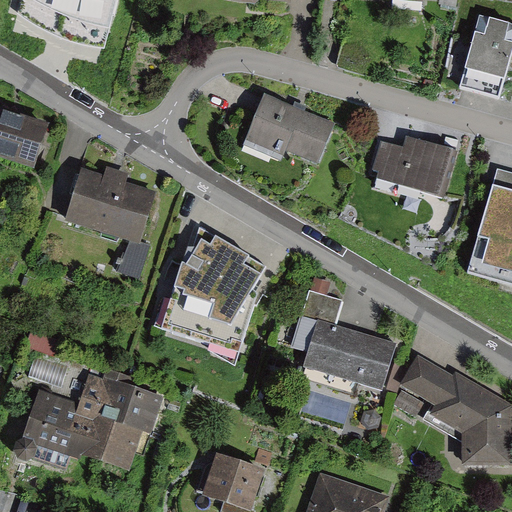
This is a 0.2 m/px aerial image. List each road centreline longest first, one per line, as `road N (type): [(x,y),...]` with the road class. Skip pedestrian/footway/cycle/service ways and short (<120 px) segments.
road 1 (residential): [(511,362),(149,149)]
road 2 (residential): [(149,149),(187,84),(233,59),(511,132)]
road 3 (residential): [(149,149),(0,63)]
